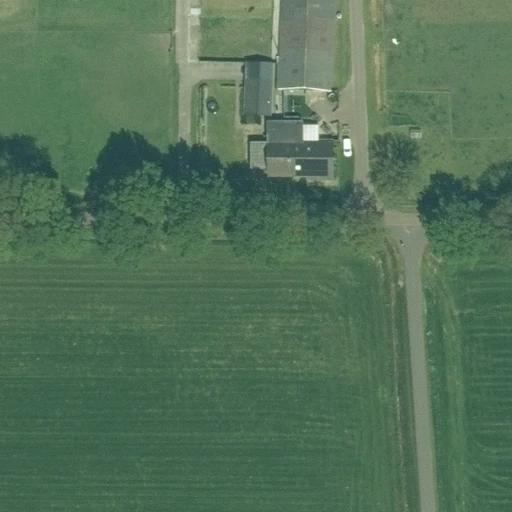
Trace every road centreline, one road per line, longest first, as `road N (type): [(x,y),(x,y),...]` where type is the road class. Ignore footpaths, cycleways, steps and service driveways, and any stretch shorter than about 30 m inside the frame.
road 1 (unclassified): [(364,219),(0,218)]
road 2 (unclassified): [(424,511),(408,220)]
road 3 (unclassified): [(364,219),(357,0)]
